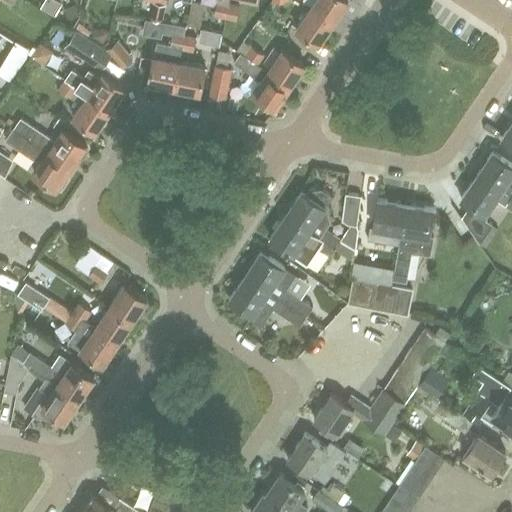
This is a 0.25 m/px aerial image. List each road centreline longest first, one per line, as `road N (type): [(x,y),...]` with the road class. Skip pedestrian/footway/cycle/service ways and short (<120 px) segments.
road 1 (residential): [(79,456),(201,479),(228,476),(248,460),(284,404),(283,387),(178,308)]
road 2 (residential): [(191,289),(101,233),(92,215),(143,125),(288,144)]
road 3 (residential): [(288,144),(440,159),(511,58)]
road 4 (residential): [(79,456),(178,308)]
road 5 (residential): [(288,144),(387,0)]
road 6 (residential): [(191,289),(288,144)]
